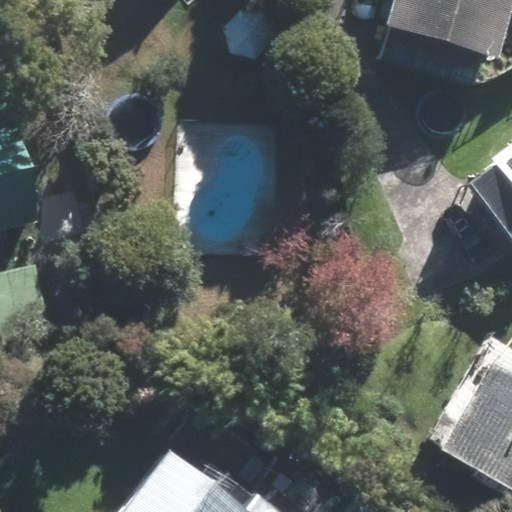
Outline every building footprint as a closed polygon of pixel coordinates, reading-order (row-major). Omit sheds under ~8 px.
[(488,0),(372,0),(361,40),(467,72),(488,0)] [(511,133),(466,169),(511,227),(511,133)] [(0,189),(0,239),(12,237),(0,189)] [(21,269),(0,274),(0,340),(36,331),(21,269)] [(511,511),(511,404),(465,377),(416,463),(501,511),(511,511)] [(222,511),(209,511),(145,465),(109,511),(248,511),(231,500),(222,511)]
